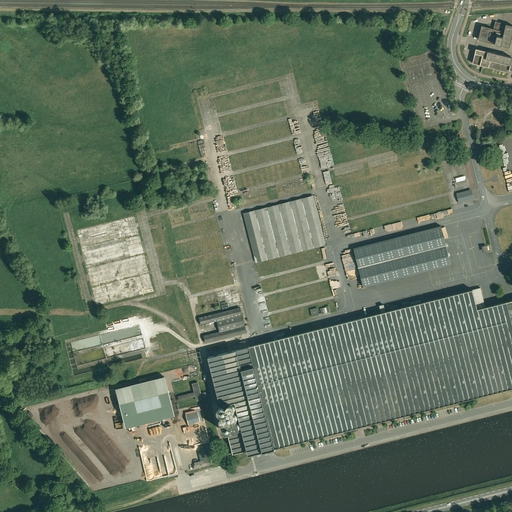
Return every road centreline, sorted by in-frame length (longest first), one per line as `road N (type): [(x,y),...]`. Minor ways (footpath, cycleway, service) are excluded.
road 1 (unclassified): [(149,489),(511,402)]
road 2 (tertiary): [(511,88),(473,81),(453,61),(464,0)]
